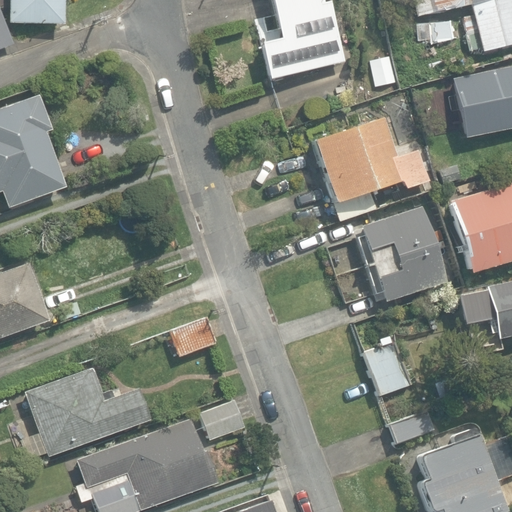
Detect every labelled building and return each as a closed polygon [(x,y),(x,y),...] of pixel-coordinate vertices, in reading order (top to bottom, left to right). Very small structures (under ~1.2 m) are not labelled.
[(5,0),(5,24),(59,25),(59,0),(5,0)] [(256,45),(264,80),(339,63),(325,3),(319,5),(317,0),(266,0),(276,40),(256,45)] [(467,5),(478,53),(511,44),(511,0),(408,0),(413,17),(467,5)] [(0,48),(11,44),(0,17),(0,48)] [(511,66),(448,80),(460,139),(511,128),(511,66)] [(137,84),(142,79),(134,69),(129,74),(137,84)] [(34,97),(0,108),(0,205),(2,210),(58,190),(38,133),(46,130),(34,97)] [(396,158),(381,117),(307,144),(336,224),(371,212),(364,193),(397,182),(401,192),(425,183),(413,152),(396,158)] [(440,185),(458,179),(454,165),(436,170),(440,185)] [(511,181),(443,202),(464,274),(511,260),(511,181)] [(439,283),(414,208),(354,227),(378,302),(439,283)] [(442,249),(437,230),(427,233),(430,243),(431,242),(434,251),(442,249)] [(0,333),(42,318),(22,263),(0,271),(0,333)] [(488,325),(491,340),(511,335),(511,280),(479,288),(452,294),(458,325),(461,324),(463,330),(488,325)] [(165,332),(175,358),(212,345),(201,318),(165,332)] [(359,354),(374,397),(408,385),(392,342),(359,354)] [(35,434),(44,458),(146,421),(134,390),(110,399),(107,391),(98,394),(88,368),(20,393),(30,418),(20,421),(26,437),(35,434)] [(196,413),(205,440),(241,428),(232,400),(196,413)] [(384,424),(391,445),(432,431),(425,411),(384,424)] [(88,500),(92,511),(134,511),(214,483),(202,450),(197,452),(186,421),(73,461),(81,485),(72,488),(77,504),(88,500)] [(433,511),(434,511),(503,511),(494,481),(511,474),(511,443),(510,436),(481,446),(477,434),(415,455),(424,480),(415,483),(425,511),(433,511)] [(237,511),(270,511),(266,501),(237,511)]
